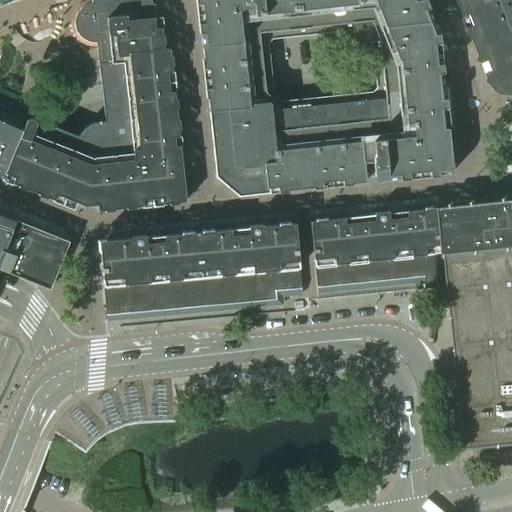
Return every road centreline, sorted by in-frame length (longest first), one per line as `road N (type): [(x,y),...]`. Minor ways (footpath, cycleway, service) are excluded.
road 1 (unclassified): [(0,306),(65,123),(85,101),(275,71),(511,49)]
road 2 (tertiary): [(426,511),(402,369),(389,355),(341,343),(66,374),(31,405),(0,483)]
